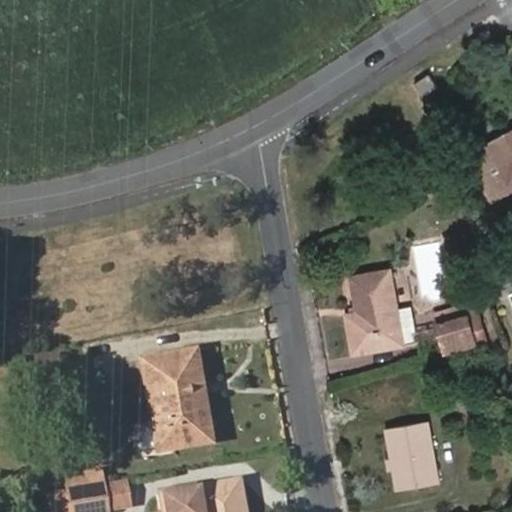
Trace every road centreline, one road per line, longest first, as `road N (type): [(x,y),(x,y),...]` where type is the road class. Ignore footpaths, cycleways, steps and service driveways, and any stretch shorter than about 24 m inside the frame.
road 1 (residential): [(335,511),(259,123)]
road 2 (tertiary): [(259,123),(166,166),(0,206)]
road 3 (tertiary): [(456,0),(259,123)]
